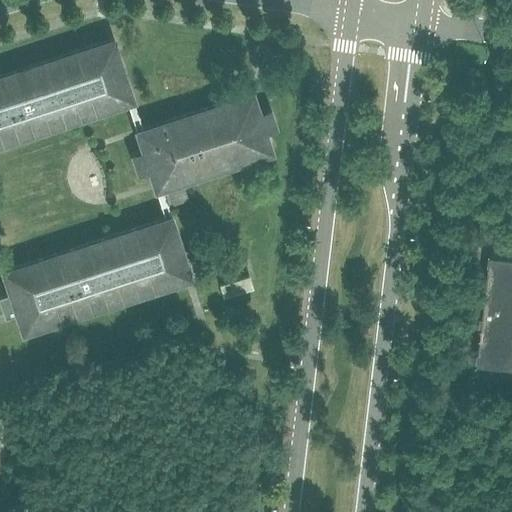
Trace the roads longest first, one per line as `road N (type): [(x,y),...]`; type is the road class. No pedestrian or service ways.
road 1 (unclassified): [(363,511),(428,0)]
road 2 (unclassified): [(349,0),(291,511)]
